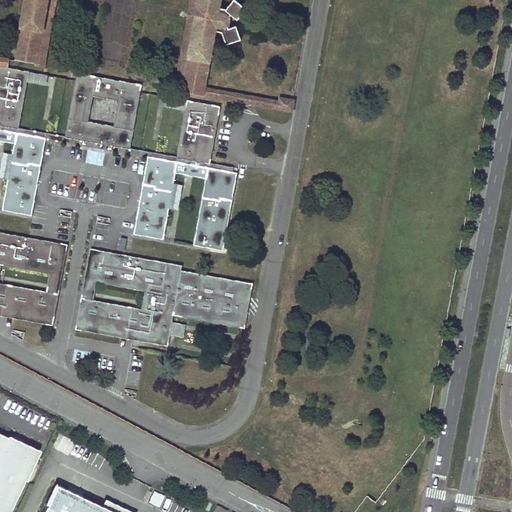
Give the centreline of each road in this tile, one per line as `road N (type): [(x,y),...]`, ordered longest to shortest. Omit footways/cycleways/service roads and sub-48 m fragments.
road 1 (primary): [(511,90),(431,511)]
road 2 (residential): [(270,511),(0,370)]
road 3 (primary): [(463,511),(511,249)]
